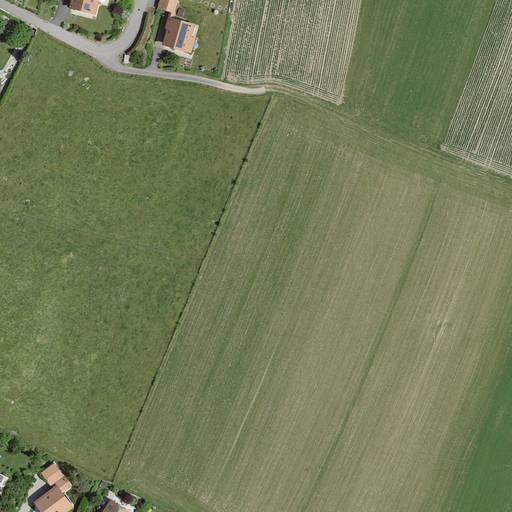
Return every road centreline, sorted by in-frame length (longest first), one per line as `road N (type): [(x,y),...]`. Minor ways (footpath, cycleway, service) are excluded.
road 1 (track): [(266,88),(120,69),(114,57)]
road 2 (residential): [(0,1),(114,57)]
